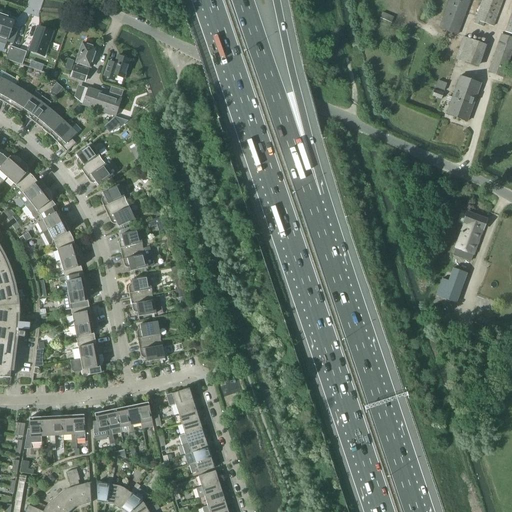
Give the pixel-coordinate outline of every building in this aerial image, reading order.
[(448,0),(438,28),(457,35),(470,0),(448,0)] [(481,0),(476,16),(473,24),(483,27),(484,24),(493,27),(503,0),(481,0)] [(378,24),(389,29),(394,17),(382,13),(378,24)] [(2,15),(0,21),(0,43),(6,45),(7,43),(13,45),(17,32),(11,30),(14,20),(2,15)] [(101,38),(102,38),(110,21),(101,38)] [(33,38),(29,51),(44,56),(47,47),(51,36),(52,33),(48,31),(42,29),(37,27),(33,38)] [(114,44),(123,27),(122,27),(114,44)] [(464,37),(463,37),(455,60),(478,68),(486,45),(475,41),(479,32),(467,28),(464,37)] [(511,53),(511,38),(501,34),(487,73),(503,78),(511,53)] [(71,77),(84,82),(89,66),(96,49),(89,46),(90,45),(85,43),(84,45),(83,44),(77,62),(83,64),(81,69),(75,67),(71,77)] [(5,60),(21,65),(26,52),(9,46),(5,60)] [(117,56),(114,67),(108,65),(104,76),(114,79),(115,75),(124,78),(130,60),(117,56)] [(29,68),(40,72),(43,66),(31,62),(29,68)] [(460,76),(446,115),(467,122),(481,83),(460,76)] [(0,100),(5,103),(15,86),(9,82),(0,78),(0,100)] [(447,84),(438,80),(435,88),(444,91),(447,84)] [(50,91),(56,96),(62,88),(56,83),(50,91)] [(13,108),(20,113),(31,96),(21,89),(15,86),(5,103),(11,107),(12,105),(14,106),(13,108)] [(74,97),(80,102),(85,88),(78,86),(74,97)] [(111,87),(109,93),(121,97),(123,91),(111,87)] [(115,116),(115,117),(121,100),(88,88),(82,105),(115,116)] [(443,94),(434,90),(431,96),(441,100),(443,94)] [(29,119),(35,123),(47,108),(51,103),(42,97),(39,101),(31,96),(20,113),(28,118),(29,117),(30,118),(29,119)] [(42,129),(49,135),(62,120),(53,112),(47,108),(35,123),(40,128),(41,126),(43,127),(42,129)] [(107,124),(113,131),(121,124),(115,117),(107,124)] [(62,120),(49,135),(55,141),(57,140),(58,141),(57,143),(66,152),(75,144),(71,139),(76,134),(71,129),(62,120)] [(77,165),(83,173),(101,160),(98,155),(98,156),(90,145),(76,155),(78,158),(77,159),(76,160),(76,161),(76,162),(76,163),(76,164),(77,165)] [(0,172),(7,178),(21,161),(17,157),(14,160),(5,152),(0,158),(0,172)] [(101,160),(83,173),(89,182),(90,183),(91,183),(92,184),(93,184),(94,184),(94,183),(96,183),(98,186),(112,176),(104,165),(105,164),(101,160)] [(19,189),(32,177),(23,169),(26,166),(21,161),(7,178),(15,186),(16,187),(17,188),(19,189)] [(18,198),(25,206),(47,189),(43,184),(40,186),(32,177),(19,189),(15,193),(15,196),(16,197),(18,198)] [(101,203),(106,212),(126,203),(126,202),(124,197),(124,198),(121,191),(118,186),(102,193),(103,196),(103,197),(102,197),(102,198),(101,199),(101,200),(101,201),(101,202),(101,203)] [(35,219),(40,215),(55,206),(48,196),(51,194),(47,189),(25,206),(35,219)] [(126,203),(106,212),(110,222),(111,223),(112,224),(113,224),(114,224),(115,224),(116,224),(118,227),(134,220),(128,208),(129,207),(126,203)] [(42,233),(48,230),(67,220),(64,214),(61,216),(55,206),(40,215),(41,216),(41,218),(41,219),(42,220),(43,220),(37,223),(42,233)] [(9,207),(8,209),(2,213),(7,220),(14,214),(9,207)] [(455,248),(456,248),(453,256),(470,262),(473,255),(486,220),(467,213),(467,214),(461,212),(457,223),(458,224),(459,222),(464,224),(455,248)] [(12,217),(8,220),(7,220),(11,225),(15,222),(12,217)] [(55,244),(55,245),(72,238),(67,228),(70,226),(67,220),(48,230),(53,241),(53,242),(54,243),(55,244)] [(15,222),(11,225),(15,231),(20,228),(15,222)] [(118,245),(121,255),(143,249),(143,248),(142,244),(141,244),(138,231),(121,235),(122,239),(121,239),(120,240),(119,240),(119,241),(118,242),(118,243),(118,244),(118,245)] [(57,250),(60,261),(81,255),(79,249),(76,250),(72,238),(55,245),(55,246),(55,247),(56,248),(57,250)] [(148,248),(143,249),(121,255),(124,265),(124,266),(125,267),(126,268),(127,268),(128,268),(129,268),(130,272),(150,267),(152,263),(148,248)] [(0,377),(10,378),(12,361),(12,360),(15,336),(23,337),(23,332),(18,332),(18,329),(27,330),(28,324),(19,323),(19,326),(16,326),(16,314),(19,314),(20,314),(19,305),(18,295),(18,296),(15,296),(13,285),(9,273),(6,265),(3,257),(0,252),(0,377)] [(64,276),(64,277),(82,274),(79,262),(83,261),(81,255),(60,261),(63,272),(63,274),(63,275),(64,276)] [(180,279),(176,267),(170,269),(174,281),(180,279)] [(448,281),(441,279),(436,296),(453,303),(463,272),(452,269),(448,281)] [(62,294),(67,293),(89,289),(88,283),(84,284),(82,274),(64,277),(60,278),(59,280),(60,281),(60,282),(62,294)] [(128,289),(130,299),(152,295),(152,294),(152,290),(151,290),(149,277),(131,280),(132,284),(131,284),(130,284),(130,285),(129,285),(129,286),(128,287),(128,288),(128,289)] [(71,309),(71,310),(89,306),(87,296),(91,296),(89,289),(67,293),(70,308),(71,309)] [(152,295),(130,299),(132,310),(132,311),(133,312),(134,313),(135,313),(136,313),(136,314),(137,313),(138,317),(155,314),(154,308),(160,307),(158,300),(154,300),(152,296),(152,295)] [(434,313),(435,314),(436,314),(437,314),(438,314),(439,314),(440,313),(441,312),(441,311),(442,310),(442,309),(442,308),(442,307),(441,306),(441,305),(440,305),(440,304),(439,304),(438,304),(437,304),(436,304),(435,304),(434,304),(434,305),(433,305),(432,306),(432,307),(432,308),(432,309),(432,310),(432,311),(433,312),(434,313)] [(72,315),(74,326),(96,322),(94,316),(90,317),(89,306),(71,310),(71,311),(70,312),(71,313),(72,315)] [(492,312),(480,308),(473,326),(491,333),(495,323),(489,321),(492,312)] [(77,342),(77,343),(95,339),(93,329),(97,328),(96,322),(74,326),(76,338),(75,339),(76,341),(77,342)] [(136,334),(138,345),(160,341),(160,340),(160,335),(159,335),(157,322),(139,325),(140,329),(139,329),(138,330),(137,331),(136,332),(136,333),(136,334)] [(72,350),(74,360),(102,355),(100,349),(97,349),(95,339),(77,343),(77,345),(77,346),(78,348),(78,349),(72,350)] [(160,341),(138,345),(140,355),(140,356),(141,357),(142,358),(143,358),(144,359),(146,359),(146,362),(164,359),(161,346),(162,346),(161,341),(160,341)] [(485,370),(493,348),(485,346),(477,367),(485,370)] [(35,359),(35,361),(42,360),(43,350),(36,351),(35,359)] [(102,355),(74,360),(70,361),(72,372),(82,370),(82,371),(81,372),(82,374),(83,376),(85,377),(87,376),(88,375),(101,373),(99,362),(103,361),(102,355)] [(169,407),(175,405),(192,400),(189,389),(174,394),(174,393),(166,396),(169,407)] [(175,405),(178,415),(195,409),(192,400),(175,405)] [(148,403),(137,405),(141,424),(142,429),(153,426),(148,403)] [(137,405),(126,407),(130,426),(132,426),(141,424),(137,405)] [(126,407),(116,409),(121,433),(129,431),(129,433),(134,433),(132,426),(130,426),(126,407)] [(116,409),(105,412),(109,430),(111,430),(112,435),(121,433),(116,409)] [(178,415),(181,425),(198,419),(195,409),(178,415)] [(109,430),(105,412),(94,414),(98,433),(107,431),(108,438),(113,437),(112,435),(111,430),(109,430)] [(84,415),(72,416),(73,435),(76,435),(85,434),(84,415)] [(62,416),(51,417),(52,436),(54,436),(63,436),(62,416)] [(72,416),(62,416),(63,436),(71,435),(72,442),(76,442),(76,435),(73,435),(72,416)] [(51,417),(40,418),(41,437),(50,436),(50,443),(55,443),(54,436),(52,436),(51,417)] [(41,443),(41,437),(40,418),(29,418),(29,429),(27,430),(24,450),(30,449),(30,443),(41,443)] [(181,425),(184,434),(201,429),(198,419),(181,425)] [(25,424),(16,423),(14,435),(23,437),(25,424)] [(180,436),(183,445),(204,439),(201,429),(184,434),(180,436)] [(186,455),(191,454),(207,448),(204,439),(183,445),(186,455)] [(191,454),(194,463),(211,458),(207,448),(191,454)] [(102,462),(112,464),(114,458),(103,456),(102,462)] [(211,458),(194,463),(189,465),(192,475),(214,468),(211,458)] [(63,491),(74,508),(91,503),(89,483),(87,483),(79,486),(78,481),(79,480),(76,469),(66,472),(70,488),(67,489),(63,491)] [(198,476),(201,487),(218,481),(215,471),(198,476)] [(18,481),(13,511),(19,511),(24,482),(25,482),(26,477),(19,475),(18,481)] [(97,503),(106,504),(109,485),(111,485),(112,479),(108,479),(107,484),(99,483),(96,483),(97,503)] [(199,498),(204,496),(221,491),(218,481),(201,487),(195,488),(199,498)] [(114,506),(121,487),(119,486),(111,485),(109,485),(106,504),(114,506)] [(114,506),(121,510),(132,494),(134,495),(137,491),(133,488),(130,492),(123,488),(121,487),(114,506)] [(47,505),(45,508),(50,511),(69,511),(74,508),(63,491),(47,505)] [(204,496),(207,506),(224,501),(221,491),(204,496)] [(121,510),(122,511),(129,511),(142,501),(140,500),(134,495),(132,494),(121,510)] [(153,511),(154,511),(152,507),(147,510),(143,503),(142,501),(129,511),(153,511)] [(202,511),(222,511),(227,510),(224,501),(207,506),(202,508),(202,511)]
